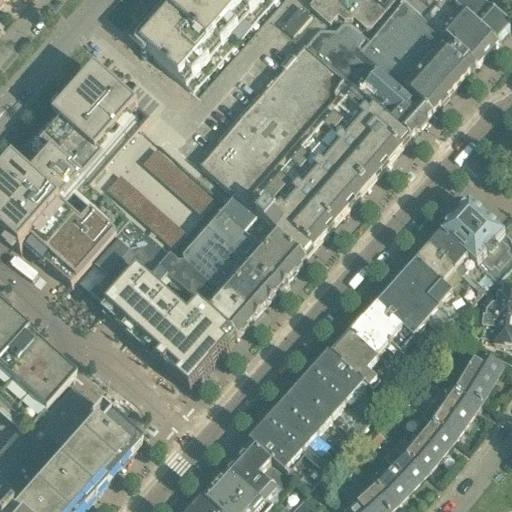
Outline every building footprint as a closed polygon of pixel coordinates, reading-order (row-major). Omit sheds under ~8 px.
[(0,0),(0,10),(9,0),(0,0)] [(216,57),(244,25),(216,0),(165,0),(159,7),(216,57)] [(216,0),(244,25),(265,0),(216,0)] [(319,0),(310,10),(330,28),(339,19),(355,0),(319,0)] [(399,0),(355,0),(339,19),(345,24),(353,24),(355,22),(367,33),(371,32),(399,0)] [(444,41),(478,72),(500,48),(461,14),(448,2),(445,0),(410,0),(405,6),(405,7),(417,17),(444,41)] [(461,14),(500,48),(511,35),(510,30),(476,0),(445,0),(448,2),(461,14)] [(186,90),(216,57),(159,7),(147,20),(151,23),(145,29),(142,26),(130,40),(186,90)] [(383,76),(434,121),(440,114),(477,74),(478,72),(444,41),(417,17),(405,7),(370,48),(366,52),(362,57),(383,76)] [(294,42),(313,21),(302,11),(284,32),(294,42)] [(366,52),(370,48),(351,32),(345,32),(339,39),(322,38),(307,55),(413,145),(434,121),(383,76),(362,57),(366,52)] [(413,145),(307,55),(306,53),(201,173),(236,202),(308,264),(360,205),(413,145)] [(96,269),(132,228),(91,192),(152,124),(98,76),(0,185),(0,238),(21,258),(24,255),(45,274),(48,271),(74,294),(96,269)] [(143,168),(201,220),(214,206),(156,154),(143,168)] [(172,252),(185,237),(120,179),(107,194),(172,252)] [(306,266),(308,264),(236,202),(222,218),(293,280),(306,266)] [(498,291),(500,289),(478,269),(504,240),(485,223),(485,224),(472,213),(466,213),(442,241),(498,291)] [(281,295),(293,280),(222,218),(210,233),(281,295)] [(109,280),(92,299),(107,313),(139,277),(150,287),(161,274),(160,273),(174,258),(172,257),(170,259),(133,227),(132,228),(96,269),(109,280)] [(254,326),(281,295),(210,233),(184,262),(185,265),(254,326)] [(478,269),(500,289),(511,275),(511,249),(510,246),(504,240),(478,269)] [(489,300),(495,294),(498,291),(442,241),(416,270),(351,343),(385,373),(395,382),(407,392),(421,377),(415,372),(425,361),(419,356),(422,352),(428,357),(440,343),(443,345),(485,297),(489,300)] [(175,259),(174,258),(160,273),(161,274),(203,311),(202,313),(238,344),(254,326),(185,265),(184,267),(175,259)] [(139,277),(107,313),(108,313),(128,332),(195,392),(238,344),(202,313),(203,311),(161,274),(150,287),(139,277)] [(511,293),(505,292),(504,303),(501,302),(500,311),(494,310),(487,318),(486,325),(483,325),(473,334),(472,343),(495,346),(494,351),(510,353),(511,351),(511,293)] [(0,418),(11,428),(24,440),(75,385),(60,372),(0,318),(0,418)] [(407,393),(395,382),(385,373),(351,343),(332,364),(386,412),(387,411),(390,413),(407,393)] [(458,398),(479,412),(504,373),(493,366),(491,369),(480,362),(468,382),(464,379),(457,392),(461,394),(458,398)] [(316,382),(371,430),(386,412),(332,364),(316,382)] [(302,397),(356,446),(371,430),(316,382),(302,397)] [(479,412),(458,398),(444,390),(437,401),(436,400),(425,418),(426,420),(423,424),(430,430),(435,433),(456,448),(457,447),(479,412)] [(97,417),(81,403),(82,402),(72,393),(22,449),(15,442),(15,441),(14,441),(5,451),(6,451),(0,458),(0,511),(86,511),(103,493),(104,494),(106,492),(105,491),(126,467),(127,468),(129,466),(124,462),(134,451),(138,455),(140,453),(136,449),(135,450),(119,437),(120,436),(106,423),(104,425),(99,420),(100,418),(98,416),(97,417)] [(342,463),(356,446),(302,397),(288,414),(320,443),(342,463)] [(326,481),(342,463),(288,414),(272,431),(326,481)] [(422,448),(408,464),(428,481),(456,448),(435,433),(430,430),(423,424),(417,432),(416,443),(422,448)] [(295,488),(309,501),(326,481),(272,431),(254,451),(288,482),(295,488)] [(375,453),(385,443),(376,434),(366,444),(375,453)] [(274,511),(295,488),(288,482),(254,451),(206,504),(215,511),(274,511)] [(397,511),(428,481),(408,464),(404,461),(395,452),(385,462),(398,474),(379,494),(375,490),(379,494),(397,511)] [(341,473),(349,481),(357,471),(349,463),(341,473)] [(397,511),(379,494),(375,490),(365,500),(369,504),(359,511),(397,511)]
